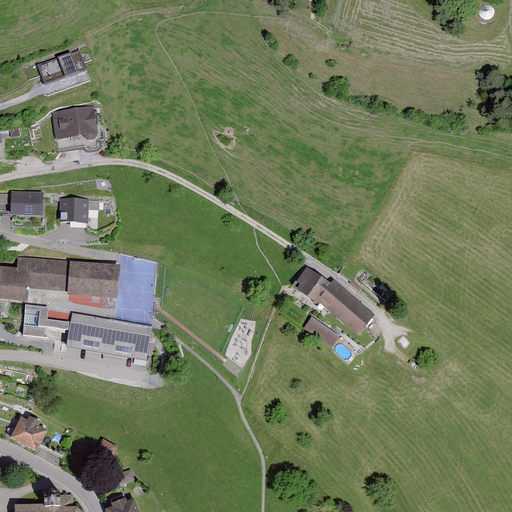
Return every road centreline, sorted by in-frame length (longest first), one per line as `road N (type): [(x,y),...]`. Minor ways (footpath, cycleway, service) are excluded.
road 1 (residential): [(390,344),(367,302),(252,222),(159,171),(99,162),(0,178)]
road 2 (residential): [(143,378),(0,355)]
road 3 (residential): [(122,260),(0,236)]
